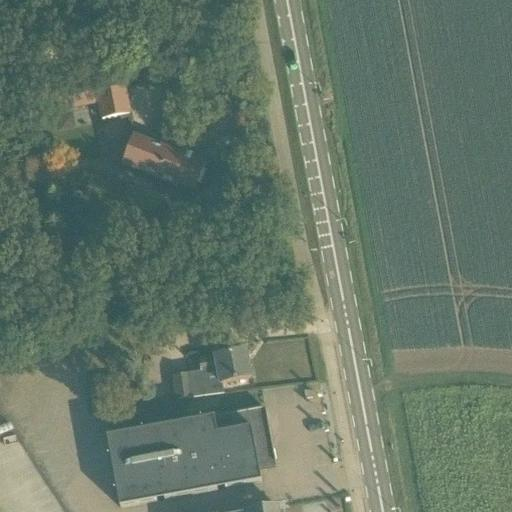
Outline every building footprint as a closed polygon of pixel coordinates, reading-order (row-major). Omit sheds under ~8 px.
[(60,112),(100,105),(103,121),(130,116),(125,88),(109,92),(107,77),(56,87),(60,112)] [(160,180),(159,181),(178,188),(179,185),(195,192),(207,164),(182,154),(181,158),(135,140),(125,166),(160,180)] [(171,376),(175,401),(225,394),(223,385),(252,379),(246,351),(200,360),(202,372),(171,376)] [(135,373),(89,380),(92,402),(93,408),(140,401),(135,373)] [(276,464),(266,409),(108,438),(121,509),(157,502),(157,499),(164,497),(165,501),(218,491),(217,488),(225,486),(225,490),(262,483),(259,467),(276,464)]
